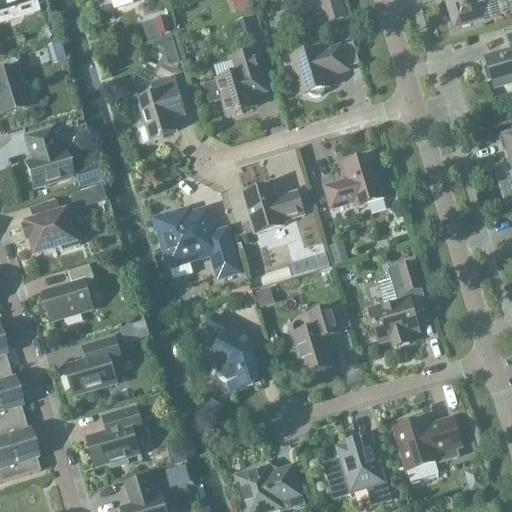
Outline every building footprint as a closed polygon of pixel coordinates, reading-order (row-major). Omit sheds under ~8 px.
[(0,0),(0,12),(35,2),(34,0),(0,0)] [(250,0),(232,0),(237,15),(253,10),(250,0)] [(338,0),(320,0),(328,24),(344,19),(338,0)] [(447,0),(446,0),(455,29),(482,21),(482,20),(480,20),(476,7),(498,0),(447,0)] [(172,35),(168,20),(156,23),(160,39),(172,35)] [(488,68),(484,69),(488,83),(492,82),(494,91),(511,85),(511,37),(508,38),(511,50),(511,51),(485,59),(488,68)] [(429,71),(454,67),(450,44),(425,48),(429,71)] [(330,89),(327,79),(349,73),(341,48),(320,55),(319,51),(292,59),(303,97),(330,89)] [(255,100),(268,96),(264,82),(255,53),(232,60),(237,75),(203,85),(209,106),(222,102),(227,120),(243,116),(242,113),(257,108),(255,100)] [(0,117),(27,109),(26,105),(30,103),(26,88),(21,89),(15,68),(0,72),(0,117)] [(136,101),(137,102),(138,102),(146,128),(138,131),(143,146),(164,139),(163,137),(178,133),(178,131),(176,132),(173,122),(187,118),(175,79),(151,86),(154,95),(136,101)] [(31,163),(25,164),(33,191),(72,180),(64,153),(58,154),(51,131),(24,139),(31,163)] [(511,136),(500,140),(507,167),(498,169),(500,177),(498,177),(504,197),(506,196),(509,205),(511,203),(511,136)] [(324,189),(331,212),(355,205),(356,209),(385,200),(372,157),(343,166),(348,182),(324,189)] [(284,201),(277,203),(272,187),(243,196),(255,236),(285,228),(283,224),(305,218),(298,195),(284,199),(284,201)] [(28,229),(24,230),(28,243),(32,241),(37,255),(62,248),(63,252),(81,247),(76,231),(71,232),(66,215),(61,216),(57,203),(30,211),(35,224),(28,226),(28,229)] [(180,215),(156,222),(170,269),(209,257),(217,283),(242,275),(228,231),(216,234),(209,211),(181,220),(180,215)] [(329,268),(326,256),(313,259),(288,267),(292,279),(317,272),(329,268)] [(389,272),(395,292),(398,303),(369,312),(379,346),(392,343),(394,350),(410,346),(407,338),(420,334),(410,300),(422,296),(413,265),(399,269),(389,272)] [(43,295),(52,324),(93,312),(84,284),(95,281),(91,267),(68,274),(71,287),(43,295)] [(272,289),(257,294),(261,309),(277,305),(272,289)] [(324,340),(340,335),(332,309),(309,316),(313,330),(293,336),(305,377),(334,368),(329,352),(327,352),(324,340)] [(205,349),(216,355),(209,367),(221,374),(227,381),(231,394),(254,387),(261,385),(252,354),(238,347),(246,333),(216,317),(208,332),(212,334),(205,349)] [(66,369),(74,398),(117,385),(112,368),(122,365),(119,354),(115,340),(84,350),(88,362),(66,369)] [(0,371),(8,369),(1,343),(0,343),(0,371)] [(0,399),(16,395),(8,369),(0,371),(0,399)] [(0,427),(24,421),(16,395),(0,399),(0,427)] [(163,396),(148,401),(152,416),(167,411),(163,396)] [(140,457),(134,435),(144,432),(137,409),(103,419),(108,435),(87,441),(96,470),(112,465),(113,470),(128,465),(127,461),(140,457)] [(394,431),(407,473),(437,464),(437,466),(460,459),(457,451),(462,449),(453,420),(426,428),(424,422),(394,431)] [(0,456),(32,447),(24,421),(0,427),(0,456)] [(348,446),(337,450),(340,460),(323,465),(334,503),(353,497),(352,495),(367,491),(372,509),(391,504),(385,485),(371,439),(360,443),(360,441),(348,445),(348,446)] [(32,447),(0,456),(0,485),(40,474),(32,447)] [(240,484),(237,485),(244,511),(279,511),(283,511),(282,511),(291,511),(304,508),(301,498),(292,469),(269,476),(267,467),(251,472),(252,474),(238,478),(240,484)] [(126,485),(130,500),(132,499),(134,506),(121,510),(121,511),(165,511),(161,498),(155,500),(149,479),(126,485)]
